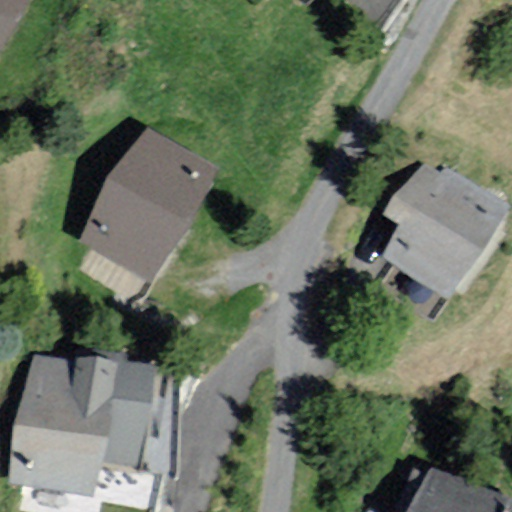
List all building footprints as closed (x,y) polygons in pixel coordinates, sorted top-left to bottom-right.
[(0,0),(0,36),(18,0),(0,0)] [(209,171),(148,135),(90,234),(152,270),(209,171)] [(444,183),(424,171),(397,215),(407,221),(387,253),(449,291),(501,206),(450,174),(444,183)] [(152,379),(32,361),(15,472),(90,484),(95,449),(140,456),(152,379)] [(511,511),(511,506),(437,474),(420,511),(511,511)]
